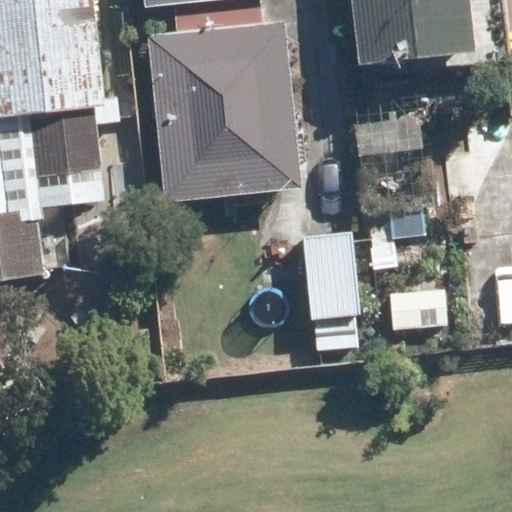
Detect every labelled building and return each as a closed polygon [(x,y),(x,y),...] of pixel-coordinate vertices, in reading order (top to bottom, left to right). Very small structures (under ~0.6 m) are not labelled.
[(0,0),(0,280),(49,277),(43,206),(106,200),(98,111),(107,109),(96,0),(0,0)] [(139,0),(140,9),(171,7),(172,22),(259,13),(258,1),(267,0),(139,0)] [(344,0),(351,68),(470,55),(463,0),(344,0)] [(172,22),(174,37),(145,39),(162,207),(299,193),(283,22),(260,23),(259,13),(172,22)] [(369,222),(371,250),(395,249),(393,221),(369,222)] [(356,319),(350,235),(299,240),(306,322),(310,320),(313,353),(355,349),(353,319),(356,319)] [(420,273),(387,277),(391,320),(424,316),(420,273)]
